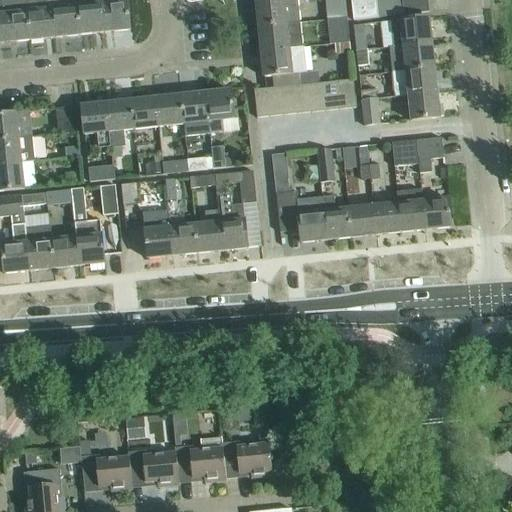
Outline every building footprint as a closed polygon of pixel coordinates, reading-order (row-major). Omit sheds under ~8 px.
[(286,0),(285,0),(256,3),(259,28),(302,24),(299,0),(286,0)] [(325,0),(326,8),(327,23),(328,22),(347,21),(345,0),(325,0)] [(379,18),(377,0),(369,0),(351,2),(353,21),(379,18)] [(401,0),(377,0),(379,18),(403,16),(401,0)] [(401,0),(403,16),(429,13),(427,0),(401,0)] [(102,5),(105,34),(131,31),(128,3),(102,5)] [(102,5),(77,8),(80,37),(105,34),(102,5)] [(28,6),(3,9),(2,9),(6,44),(31,42),(28,13),(29,13),(28,6)] [(80,37),(77,8),(53,10),(56,39),(80,37)] [(53,10),(29,13),(28,13),(31,42),(56,39),(53,10)] [(404,47),(432,44),(430,19),(401,22),(404,47)] [(330,44),(349,42),(347,21),(328,22),(330,44)] [(304,48),(302,24),(259,28),(261,52),(304,48)] [(357,52),(370,51),(378,50),(377,40),(356,42),(357,52)] [(350,43),(336,45),(337,55),(351,53),(350,43)] [(432,44),(404,47),(390,48),(393,73),(435,69),(432,44)] [(307,73),(304,48),(261,52),(264,78),(307,73)] [(371,68),(370,51),(357,52),(358,69),(371,68)] [(435,69),(393,73),(396,98),(409,97),(437,94),(435,69)] [(339,83),(342,110),(356,109),(353,81),(339,83)] [(342,110),(339,83),(326,84),(329,112),(342,110)] [(329,112),(326,84),(312,85),(315,113),(329,112)] [(312,85),(298,87),(301,115),(315,113),(312,85)] [(298,87),(283,88),(286,116),(301,115),(298,87)] [(283,88),(269,90),(272,117),(286,116),(283,88)] [(269,90),(254,91),(257,119),(272,117),(269,90)] [(377,91),(361,93),(362,102),(377,100),(377,91)] [(236,133),(235,120),(232,92),(207,94),(210,123),(211,136),(236,133)] [(210,123),(207,94),(181,97),(184,126),(210,123)] [(440,119),(437,94),(409,97),(412,122),(440,119)] [(181,97),(157,100),(160,128),(184,126),(181,97)] [(160,128),(157,100),(132,102),(135,131),(160,128)] [(380,125),(377,100),(362,102),(364,127),(380,125)] [(132,102),(107,105),(112,146),(121,145),(126,145),(125,132),(135,131),(132,102)] [(112,146),(107,105),(82,107),(85,136),(98,135),(99,147),(112,146)] [(79,134),(76,108),(56,110),(59,136),(79,134)] [(0,142),(19,140),(17,115),(0,116),(0,142)] [(19,140),(0,142),(0,167),(22,165),(36,163),(33,139),(19,140)] [(438,140),(418,142),(420,165),(421,175),(432,174),(431,161),(444,159),(443,145),(442,139),(438,140)] [(393,144),(392,144),(394,168),(420,165),(418,142),(417,142),(393,144)] [(121,145),(112,146),(113,155),(118,155),(121,150),(121,145)] [(214,170),(226,169),(225,160),(223,146),(211,147),(214,170)] [(78,147),(66,149),(67,160),(79,159),(78,147)] [(335,183),(332,151),(317,152),(320,184),(335,183)] [(275,182),(289,181),(287,156),(272,157),(275,182)] [(189,173),(207,171),(206,158),(188,160),(189,173)] [(228,160),(225,160),(226,169),(238,168),(237,163),(233,164),(228,160)] [(164,164),(165,177),(190,175),(188,161),(164,164)] [(162,162),(150,163),(152,175),(164,174),(162,162)] [(0,192),(25,190),(22,165),(0,167),(0,192)] [(115,181),(114,165),(90,168),(91,183),(115,181)] [(369,167),(371,181),(380,180),(378,166),(369,167)] [(369,167),(360,168),(362,182),(371,181),(369,167)] [(253,172),(215,176),(216,187),(217,197),(228,196),(228,187),(240,186),(242,207),(257,205),(253,172)] [(77,173),(66,174),(67,186),(79,185),(77,173)] [(216,187),(215,176),(191,179),(192,190),(216,187)] [(289,181),(275,182),(280,234),(300,232),(301,244),(327,242),(323,199),(298,201),(297,193),(291,194),(289,181)] [(168,204),(179,203),(177,182),(166,183),(168,204)] [(139,204),(137,186),(122,187),(124,206),(139,204)] [(100,188),(103,216),(118,215),(115,187),(100,188)] [(73,200),(72,191),(72,188),(46,191),(48,203),(73,200)] [(72,191),(73,200),(77,238),(80,267),(105,265),(100,222),(87,224),(84,190),(72,191)] [(47,206),(46,194),(22,196),(23,208),(47,206)] [(245,221),(236,222),(234,197),(217,199),(219,213),(223,252),(248,250),(245,221)] [(334,198),(323,199),(327,242),(352,239),(349,210),(336,212),(334,198)] [(423,203),(426,231),(451,229),(448,200),(423,203)] [(423,203),(399,205),(402,234),(426,231),(423,203)] [(399,205),(374,208),(377,236),(402,234),(399,205)] [(374,208),(349,210),(352,239),(377,236),(374,208)] [(173,257),(170,229),(169,213),(143,215),(148,260),(173,257)] [(207,225),(195,226),(198,255),(223,252),(219,213),(206,215),(207,225)] [(198,255),(195,226),(170,229),(173,257),(198,255)] [(80,267),(77,238),(51,241),(54,270),(80,267)] [(51,241),(27,244),(29,272),(54,270),(51,241)] [(29,272),(27,244),(1,246),(4,275),(29,272)] [(128,441),(139,440),(138,419),(127,420),(128,441)] [(90,441),(80,442),(81,458),(91,458),(90,441)] [(225,478),(226,477),(239,476),(239,477),(241,477),(240,475),(251,474),(251,480),(273,478),(270,445),(249,447),(249,442),(222,445),(222,450),(225,478)] [(222,450),(203,452),(202,447),(175,449),(175,454),(176,454),(178,482),(179,482),(192,481),(193,482),(194,482),(194,480),(204,479),(205,484),(226,482),(226,477),(225,478),(222,450)] [(176,454),(175,454),(156,456),(155,451),(128,454),(128,459),(129,459),(132,487),(132,486),(146,485),(146,486),(147,486),(147,484),(157,483),(158,489),(180,486),(179,482),(178,482),(176,454)] [(36,454),(26,455),(27,465),(36,464),(36,454)] [(129,459),(128,459),(109,461),(109,456),(101,457),(91,458),(81,458),(84,491),(99,490),(99,491),(100,491),(100,488),(111,487),(111,493),(133,491),(132,486),(132,487),(129,459)] [(58,511),(57,498),(62,498),(60,471),(27,474),(29,488),(27,488),(27,490),(30,489),(31,500),(25,500),(26,511),(58,511)]
